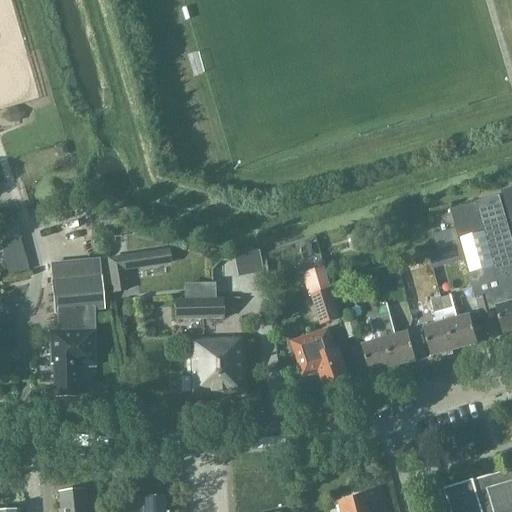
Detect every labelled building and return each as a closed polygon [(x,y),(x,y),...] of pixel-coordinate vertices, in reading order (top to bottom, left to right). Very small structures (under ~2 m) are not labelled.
[(7,109),(1,118),(10,123),(20,122),(25,113),(16,107),(7,109)] [(511,230),(511,188),(501,192),(511,230)] [(511,236),(510,237),(499,196),(450,210),(455,229),(433,235),(438,251),(461,245),(482,322),(495,318),(493,309),(496,308),(505,337),(511,335),(511,236)] [(27,270),(19,237),(0,241),(0,248),(6,275),(27,270)] [(170,265),(168,248),(105,258),(111,293),(126,291),(123,272),(170,265)] [(102,309),(98,261),(50,265),(55,314),(57,314),(58,332),(49,333),(50,366),(53,366),(53,398),(75,397),(74,365),(78,365),(78,368),(91,367),(91,363),(93,363),(92,311),(102,309)] [(437,284),(441,299),(448,322),(455,350),(478,344),(470,316),(457,320),(450,296),(449,296),(445,282),(437,284)] [(340,320),(339,318),(330,290),(315,295),(310,296),(320,327),(340,320)] [(173,301),(173,321),(221,320),(221,299),(173,301)] [(455,350),(448,322),(441,299),(430,302),(437,326),(425,329),(433,357),(455,350)] [(386,304),(377,307),(385,339),(393,367),(416,361),(409,333),(395,336),(386,304)] [(393,367),(385,339),(377,307),(376,307),(376,310),(367,313),(375,341),(362,345),(370,373),(393,367)] [(349,339),(360,336),(355,318),(344,322),(349,339)] [(291,342),(297,360),(303,377),(319,371),(324,387),(348,379),(338,350),(331,352),(324,331),(291,342)] [(189,341),(190,395),(241,394),(240,340),(189,341)] [(511,511),(511,469),(489,477),(489,476),(473,481),(473,480),(443,489),(450,511),(511,511)] [(82,511),(80,492),(59,494),(60,511),(82,511)] [(364,511),(361,497),(337,504),(339,511),(364,511)] [(139,500),(139,511),(167,511),(166,498),(139,500)]
